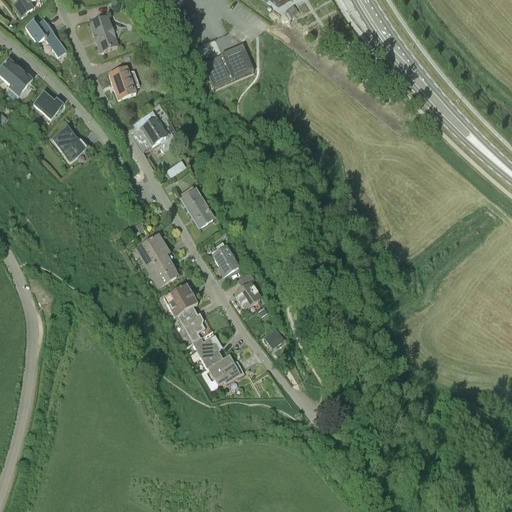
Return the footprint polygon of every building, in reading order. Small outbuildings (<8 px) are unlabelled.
[(15,7),(13,8),(20,19),(33,11),(29,5),(36,0),(16,0),(19,4),(15,7)] [(267,0),(278,9),(291,0),(267,0)] [(293,6),(286,11),(291,18),(298,13),(293,6)] [(107,20),(89,27),(93,37),(96,45),(100,55),(118,48),(116,43),(121,32),(120,29),(109,25),(107,20)] [(44,41),(57,60),(65,54),(51,35),(53,34),(44,21),(39,25),(40,27),(37,29),(33,24),(33,23),(25,29),(36,46),(44,41)] [(221,57),(203,65),(203,66),(213,91),(252,75),(243,51),(223,60),(221,57)] [(4,70),(0,73),(0,79),(10,88),(8,91),(8,92),(9,92),(16,98),(17,99),(23,104),(34,90),(32,88),(29,86),(30,85),(28,83),(19,75),(8,65),(5,68),(5,67),(3,69),(4,70)] [(134,75),(128,76),(126,71),(108,77),(118,103),(136,96),(134,92),(139,89),(134,75)] [(33,106),(50,121),(62,108),(55,102),(53,105),(42,96),(33,106)] [(147,127),(141,131),(141,132),(152,149),(160,143),(165,141),(154,123),(157,121),(151,113),(142,120),(143,121),(147,127)] [(81,141),(77,144),(67,130),(51,141),(69,164),(88,150),(81,141)] [(181,165),(166,174),(171,182),(186,173),(186,172),(182,166),(181,165)] [(212,223),(199,201),(195,195),(182,203),(198,231),(212,223)] [(147,270),(166,258),(160,248),(162,247),(157,238),(136,251),(147,270)] [(218,254),(212,258),(218,269),(224,278),(238,270),(226,250),(225,251),(222,246),(215,250),(218,254)] [(147,270),(159,290),(176,280),(172,273),(174,272),(166,258),(147,270)] [(244,311),(259,301),(250,287),(249,287),(248,285),(252,282),(248,276),(236,284),(240,290),(242,289),(244,291),(235,297),(244,311)] [(177,319),(192,310),(197,308),(186,288),(163,300),(171,314),(165,317),(169,324),(177,319)] [(192,310),(177,319),(183,330),(187,336),(187,337),(184,338),(186,342),(189,341),(192,345),(200,341),(197,336),(205,332),(202,327),(203,324),(199,318),(199,317),(196,311),(194,312),(192,310)] [(258,314),(261,319),(267,316),(263,311),(258,314)] [(275,349),(282,344),(274,333),(264,341),(269,347),(272,345),(275,349)] [(200,341),(192,345),(197,354),(200,360),(200,361),(207,372),(209,370),(217,365),(222,363),(224,361),(219,353),(216,347),(212,346),(210,341),(203,345),(200,341)] [(237,377),(238,379),(243,376),(236,364),(233,366),(229,359),(222,363),(217,365),(209,370),(218,387),(237,377)]
